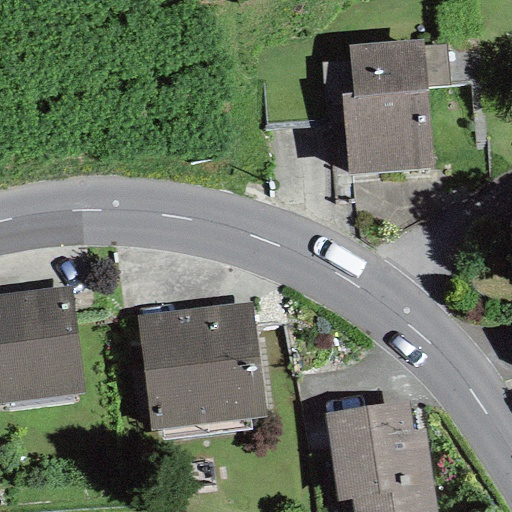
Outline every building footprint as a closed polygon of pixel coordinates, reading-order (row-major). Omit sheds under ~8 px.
[(422,46),(422,40),(347,46),(352,95),(341,95),(346,174),(430,168),(425,89),(422,46)] [(425,89),(448,87),(446,44),(422,46),(425,89)] [(69,287),(0,295),(0,403),(83,393),(69,287)] [(249,419),(265,417),(249,303),(136,316),(150,430),(161,429),(162,440),(250,430),(249,419)] [(411,431),(407,402),(324,414),(337,502),(350,500),(352,511),(434,511),(424,429),(411,431)]
